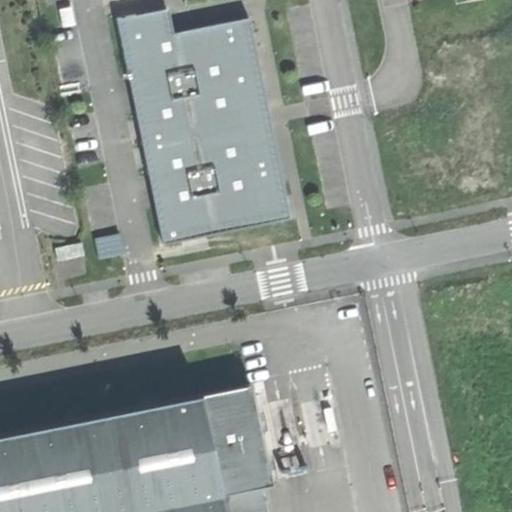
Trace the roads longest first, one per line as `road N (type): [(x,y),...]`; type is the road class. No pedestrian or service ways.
road 1 (residential): [(0,337),(376,260)]
road 2 (unclassified): [(325,0),(376,260)]
road 3 (residential): [(376,260),(511,233)]
